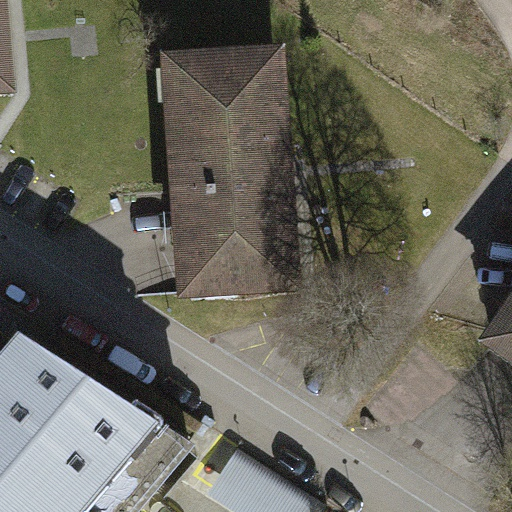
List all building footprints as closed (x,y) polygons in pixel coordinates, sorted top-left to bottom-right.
[(0,0),(0,86),(8,85),(0,0)] [(284,285),(273,42),(148,47),(160,290),(284,285)] [(511,259),(464,331),(511,362),(511,259)] [(188,455),(21,353),(0,378),(0,511),(138,511),(159,489),(188,455)] [(314,511),(232,464),(208,507),(217,511),(314,511)]
